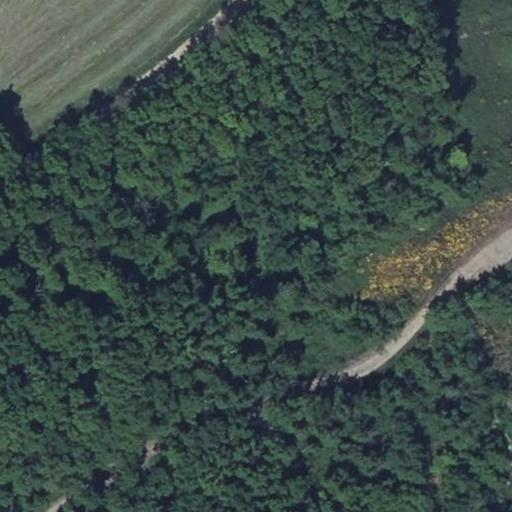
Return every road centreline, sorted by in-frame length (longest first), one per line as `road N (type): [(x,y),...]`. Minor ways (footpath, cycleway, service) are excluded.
road 1 (track): [(511,249),(457,281),(360,373),(156,444),(45,511)]
road 2 (track): [(0,170),(162,71),(232,0)]
